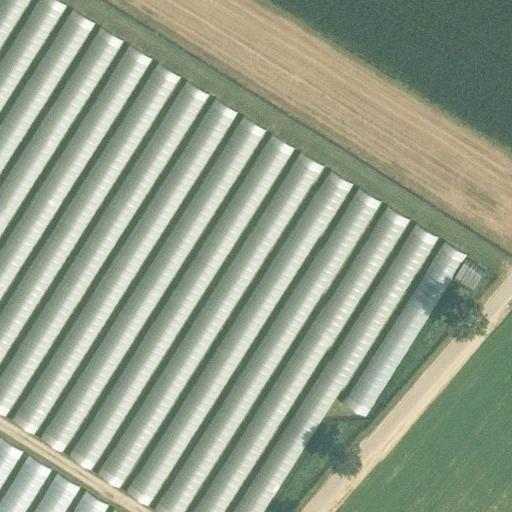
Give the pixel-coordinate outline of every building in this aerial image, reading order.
[(0,0),(0,40),(22,0),(0,0)] [(50,0),(30,0),(0,56),(0,235),(39,163),(35,161),(20,188),(15,185),(0,213),(0,184),(87,22),(67,11),(68,10),(50,0)] [(67,141),(122,43),(101,32),(47,130),(67,141)] [(99,152),(150,61),(130,50),(79,141),(99,152)] [(187,85),(146,162),(166,173),(207,96),(187,85)] [(214,102),(177,175),(199,186),(235,113),(214,102)] [(25,276),(0,321),(0,419),(10,425),(78,301),(56,289),(54,291),(25,276)] [(91,298),(18,432),(40,444),(112,309),(91,298)]
